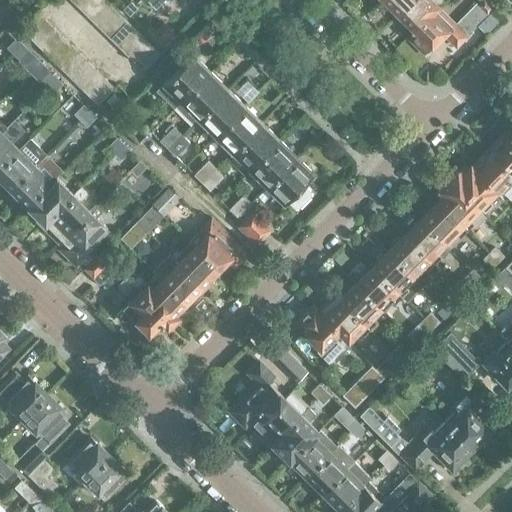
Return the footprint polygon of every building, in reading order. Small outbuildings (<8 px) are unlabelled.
[(85,13),(97,0),(81,0),(76,5),(85,13)] [(93,21),(110,4),(106,0),(97,0),(85,13),(93,21)] [(382,0),(397,14),(411,0),(382,0)] [(414,31),(439,6),(444,1),(442,0),(411,0),(397,14),(414,31)] [(439,6),(414,31),(408,36),(425,53),(444,33),(457,45),(494,8),(485,0),(481,0),(477,4),(476,2),(455,23),(439,6)] [(129,16),(137,7),(131,1),(122,9),(129,16)] [(101,29),(118,12),(110,4),(93,21),(101,29)] [(137,7),(129,16),(144,30),(154,20),(140,5),(137,7)] [(45,19),(36,11),(19,28),(28,37),(45,19)] [(109,37),(126,20),(118,12),(101,29),(109,37)] [(54,28),(45,19),(28,37),(37,45),(54,28)] [(135,28),(126,20),(109,37),(117,45),(135,28)] [(159,44),(172,31),(163,22),(150,35),(159,44)] [(45,53),(62,36),(54,28),(37,45),(45,53)] [(125,53),(142,36),(135,28),(117,45),(125,53)] [(54,62),(71,45),(62,36),(45,53),(54,62)] [(142,36),(125,53),(133,61),(136,57),(150,43),(142,36)] [(12,53),(22,43),(15,37),(5,47),(12,53)] [(22,43),(12,53),(19,60),(28,50),(22,43)] [(150,43),(136,57),(145,66),(159,52),(150,43)] [(71,45),(54,62),(62,70),(79,53),(71,45)] [(79,53),(62,70),(71,79),(88,62),(79,53)] [(174,107),(181,100),(208,73),(190,55),(157,89),(174,107)] [(79,87),(96,70),(88,62),(71,79),(79,87)] [(46,87),(56,77),(49,70),(39,80),(46,87)] [(88,96),(105,78),(96,70),(79,87),(88,96)] [(208,73),(181,100),(198,117),(225,90),(208,73)] [(56,77),(46,87),(52,93),(62,83),(56,77)] [(105,78),(88,96),(97,104),(114,87),(105,78)] [(242,107),(225,90),(198,117),(216,134),(242,107)] [(123,103),(113,93),(105,101),(115,110),(123,103)] [(79,120),(89,110),(82,104),(72,114),(79,120)] [(242,107),(216,134),(233,151),(259,123),(242,107)] [(89,110),(79,120),(86,127),(96,117),(89,110)] [(124,112),(115,121),(132,138),(141,129),(124,112)] [(12,143),(18,136),(25,130),(14,119),(5,128),(0,132),(0,166),(18,148),(12,143)] [(167,148),(181,134),(171,123),(165,129),(167,132),(159,140),(167,148)] [(277,140),(259,123),(233,151),(250,167),(277,140)] [(511,128),(510,127),(487,150),(511,174),(511,128)] [(181,134),(167,148),(175,156),(189,142),(181,134)] [(113,153),(123,143),(117,137),(107,147),(113,153)] [(294,157),(277,140),(250,167),(267,184),(294,157)] [(123,143),(113,153),(120,160),(130,150),(123,143)] [(27,157),(18,148),(0,166),(0,180),(10,190),(38,161),(31,153),(27,157)] [(511,174),(487,150),(471,166),(495,191),(498,194),(511,179),(511,174)] [(312,175),(294,157),(267,184),(285,202),(288,199),(295,205),(299,206),(309,195),(309,191),(302,184),(312,175)] [(147,167),(140,159),(130,169),(137,176),(147,167)] [(202,182),(216,168),(208,160),(193,174),(202,182)] [(27,207),(55,178),(38,161),(10,190),(27,207)] [(469,168),(465,164),(450,179),(479,208),(486,215),(502,199),(498,194),(495,191),(471,166),(469,168)] [(216,168),(202,182),(210,190),(224,176),(216,168)] [(72,194),(55,178),(27,207),(38,218),(36,220),(42,225),(72,194)] [(438,200),(466,229),(472,224),(468,219),(479,208),(450,179),(436,192),(442,197),(438,200)] [(59,242),(89,211),(79,201),(87,193),(81,186),(72,194),(42,225),(59,242)] [(167,213),(181,199),(169,188),(156,201),(167,213)] [(243,194),(228,209),(237,217),(251,203),(243,194)] [(421,217),(445,241),(454,233),(458,237),(466,229),(438,200),(421,217)] [(75,264),(90,248),(88,246),(106,227),(96,218),(103,211),(96,204),(89,211),(59,242),(64,247),(61,250),(75,264)] [(144,229),(151,223),(156,218),(150,207),(136,221),(144,229)] [(236,225),(255,243),(270,228),(252,210),(236,225)] [(210,216),(197,229),(196,230),(202,235),(193,244),(218,269),(227,260),(233,265),(246,252),(210,216)] [(405,234),(432,263),(450,245),(445,241),(421,217),(405,234)] [(137,236),(144,229),(136,221),(128,228),(137,236)] [(426,270),(432,263),(405,234),(388,251),(412,275),(422,266),(426,270)] [(218,269),(193,244),(188,240),(172,256),(202,286),(218,269)] [(488,252),(498,262),(505,256),(495,246),(488,252)] [(103,254),(111,262),(117,256),(109,248),(103,254)] [(388,251),(371,267),(400,296),(407,289),(402,285),(412,275),(388,251)] [(111,262),(103,254),(102,252),(98,255),(97,253),(83,267),(100,284),(116,267),(111,262)] [(492,269),(498,262),(488,252),(482,259),(492,269)] [(202,286),(172,256),(165,264),(169,268),(162,275),(187,300),(202,286)] [(400,296),(371,267),(355,284),(379,308),(389,298),(393,303),(400,296)] [(472,268),(456,285),(466,295),(482,279),(472,268)] [(146,282),(138,274),(132,281),(173,321),(178,316),(175,313),(187,300),(162,275),(161,277),(156,272),(146,282)] [(173,321),(132,281),(131,281),(126,276),(118,284),(130,297),(122,306),(138,322),(132,328),(143,338),(160,321),(166,328),(173,321)] [(333,294),(367,329),(374,322),(370,317),(379,308),(355,284),(343,296),(337,290),(333,294)] [(460,301),(466,295),(456,285),(449,292),(460,301)] [(317,310),(348,340),(356,331),(361,335),(367,329),(333,294),(318,309),(317,310)] [(317,310),(318,309),(313,303),(294,322),(320,349),(318,351),(330,362),(345,346),(344,346),(347,342),(347,341),(348,340),(317,310)] [(443,304),(436,312),(443,319),(450,311),(443,304)] [(423,318),(433,328),(440,321),(430,311),(423,318)] [(422,339),(427,334),(433,328),(423,318),(417,324),(418,326),(413,331),(422,339)] [(511,318),(498,332),(506,341),(511,346),(511,318)] [(439,343),(452,356),(469,373),(480,362),(450,332),(439,343)] [(297,381),(307,371),(276,340),(266,350),(297,381)] [(511,346),(506,341),(484,362),(506,385),(511,380),(511,381),(511,346)] [(390,352),(400,361),(408,354),(398,344),(390,352)] [(385,377),(400,361),(390,352),(385,357),(391,362),(381,373),(385,377)] [(462,379),(469,373),(452,356),(446,362),(462,379)] [(249,371),(258,381),(229,410),(245,426),(248,423),(253,428),(284,396),(268,381),(274,375),(259,361),(249,371)] [(385,377),(381,373),(375,367),(368,374),(378,384),(385,377)] [(309,372),(304,376),(309,381),(314,377),(309,372)] [(23,416),(47,392),(28,374),(5,399),(23,416)] [(316,398),(325,389),(319,383),(310,392),(316,398)] [(443,421),(471,449),(491,429),(473,411),(481,402),(466,387),(455,397),(458,399),(450,407),(454,411),(443,421)] [(325,389),(316,398),(322,403),(331,395),(325,389)] [(47,392),(23,416),(42,435),(66,411),(47,392)] [(284,396),(253,428),(269,445),(301,413),(284,396)] [(471,449),(443,421),(433,432),(429,428),(421,435),(419,433),(410,442),(399,436),(396,433),(400,429),(387,415),(383,419),(368,404),(358,415),(390,445),(391,445),(416,469),(434,450),(452,468),(471,449)] [(289,459),(314,434),(313,433),(317,429),(309,421),(316,414),(308,406),(301,413),(269,445),(275,450),(278,448),(289,459)] [(350,431),(359,422),(353,416),(344,425),(350,431)] [(359,422),(350,431),(356,437),(365,428),(359,422)] [(314,434),(289,459),(306,475),(334,447),(335,446),(328,440),(324,444),(314,434)] [(85,479),(109,455),(91,437),(67,461),(85,479)] [(28,475),(44,458),(48,454),(35,442),(15,463),(28,475)] [(338,458),(342,454),(335,446),(334,447),(306,475),(322,492),(347,467),(338,458)] [(383,464),(392,455),(387,449),(378,458),(383,464)] [(109,455),(85,479),(103,497),(127,473),(109,455)] [(392,455),(383,464),(389,470),(398,461),(392,455)] [(44,458),(28,475),(47,494),(57,484),(48,475),(54,468),(44,458)] [(339,508),(364,484),(368,479),(351,463),(347,467),(322,492),(339,508)] [(0,471),(0,473),(5,479),(6,478),(10,483),(17,476),(13,471),(7,465),(0,471)] [(433,497),(408,472),(402,477),(411,486),(407,491),(423,507),(433,497)] [(28,501),(36,493),(22,479),(14,487),(28,501)] [(342,511),(369,511),(385,496),(368,479),(364,484),(339,508),(342,511)] [(36,493),(28,501),(34,507),(42,499),(36,493)] [(390,511),(395,506),(385,496),(369,511),(390,511)] [(126,501),(115,511),(166,511),(153,499),(141,511),(140,509),(138,511),(126,501)] [(46,511),(51,508),(45,502),(39,509),(41,511),(46,511)]
